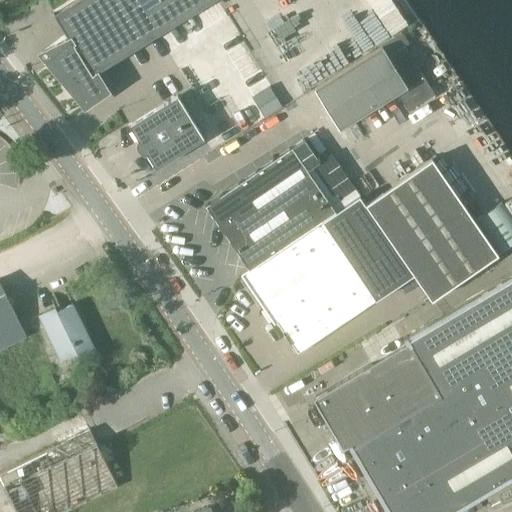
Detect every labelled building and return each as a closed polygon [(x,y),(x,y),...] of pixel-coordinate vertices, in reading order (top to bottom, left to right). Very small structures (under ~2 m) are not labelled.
[(69,41),(48,57),(55,66),(85,105),(106,90),(95,73),(110,64),(159,34),(214,0),(76,0),(73,2),(60,11),(53,15),(69,41)] [(382,46),(314,89),(339,130),(397,93),(408,110),(434,94),(404,45),(387,55),(382,46)] [(129,125),(138,140),(135,142),(135,146),(137,149),(139,152),(143,155),(146,153),(155,169),(204,139),(177,95),(129,125)] [(205,206),(248,269),(320,221),(358,196),(339,168),(333,172),(326,162),(307,170),(292,147),(205,206)] [(364,204),(413,274),(431,300),(497,254),(431,158),(364,204)] [(240,275),(242,277),(274,324),(276,322),(297,353),(374,301),(413,274),(364,204),(358,196),(320,221),(248,269),(240,275)] [(371,363),(315,396),(318,401),(320,400),(344,440),(342,441),(345,447),(348,445),(385,509),(386,511),(453,511),(511,477),(511,274),(407,336),(406,336),(402,338),(405,343),(404,344),(405,345),(391,354),(372,365),(371,363)] [(0,349),(26,336),(15,313),(0,282),(0,349)] [(51,309),(39,315),(60,361),(71,355),(75,362),(96,352),(72,303),(53,312),(51,309)] [(0,472),(0,478),(16,511),(65,511),(118,487),(90,429),(0,472)]
